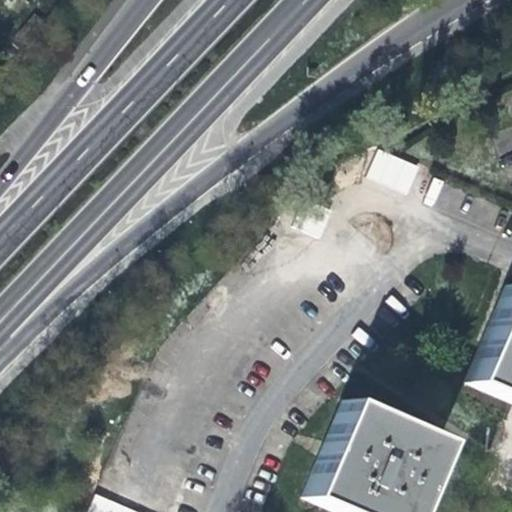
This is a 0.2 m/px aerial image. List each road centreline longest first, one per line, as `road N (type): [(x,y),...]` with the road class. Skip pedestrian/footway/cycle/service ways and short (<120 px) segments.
road 1 (primary): [(0,347),(271,119),(448,0)]
road 2 (residential): [(131,511),(187,354),(346,200),(383,195),(511,254)]
road 3 (primary): [(0,314),(299,0)]
road 4 (primary): [(232,0),(0,238)]
road 5 (primary): [(145,0),(0,183)]
